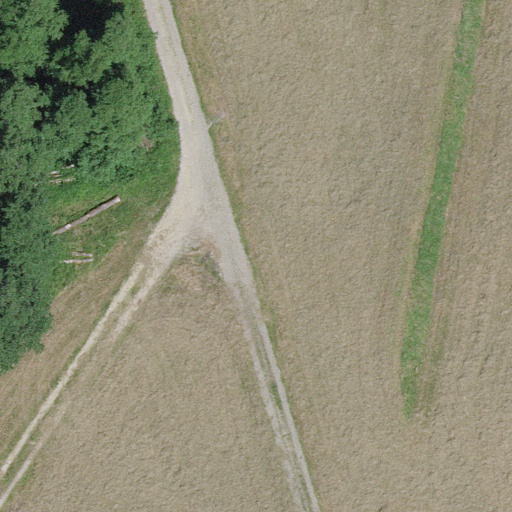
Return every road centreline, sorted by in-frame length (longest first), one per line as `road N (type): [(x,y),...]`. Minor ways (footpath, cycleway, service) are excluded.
road 1 (track): [(305,511),(208,211),(161,0)]
road 2 (track): [(0,502),(208,211)]
